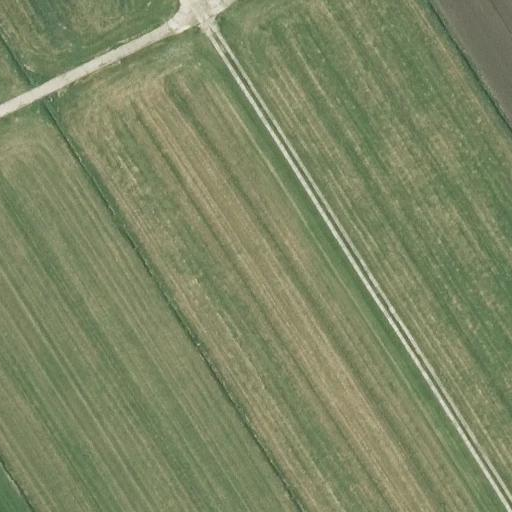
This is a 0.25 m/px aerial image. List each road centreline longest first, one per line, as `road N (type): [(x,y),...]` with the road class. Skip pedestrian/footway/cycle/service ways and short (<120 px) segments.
road 1 (track): [(511,509),(190,0)]
road 2 (track): [(0,112),(221,0)]
